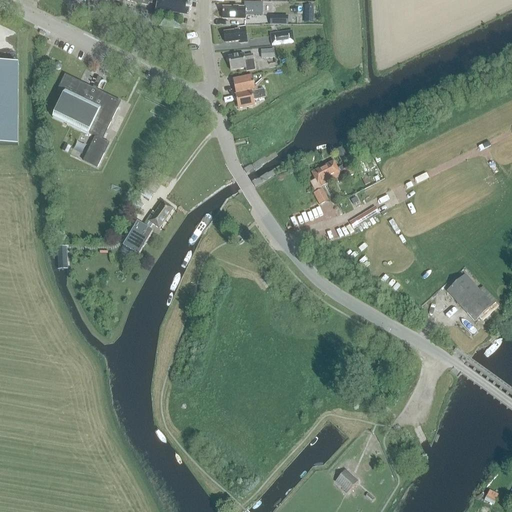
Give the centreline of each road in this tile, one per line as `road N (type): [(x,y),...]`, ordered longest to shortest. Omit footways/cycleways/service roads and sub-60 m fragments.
road 1 (tertiary): [(511,405),(316,278),(264,215),(201,100)]
road 2 (tertiary): [(201,100),(0,0)]
